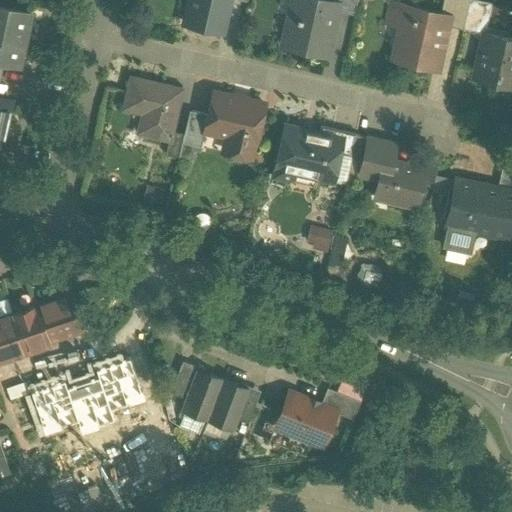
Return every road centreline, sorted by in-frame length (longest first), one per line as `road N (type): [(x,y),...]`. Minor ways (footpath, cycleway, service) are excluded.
road 1 (residential): [(50,215),(161,251),(511,399)]
road 2 (residential): [(95,32),(427,106)]
road 3 (residential): [(50,215),(95,32)]
